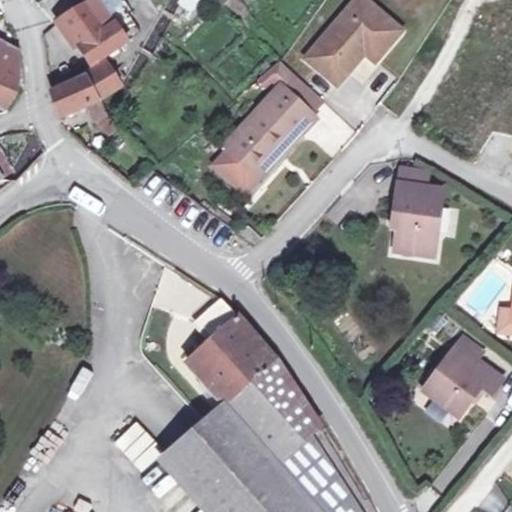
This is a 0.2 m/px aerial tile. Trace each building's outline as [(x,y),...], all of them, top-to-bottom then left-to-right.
[(89,66),(129,42),(121,29),(131,22),(117,0),(99,0),(89,7),(77,14),(63,23),(89,66)] [(178,0),(175,8),(192,16),(200,0),(178,0)] [(405,30),(372,0),(360,0),(307,58),(336,86),(365,54),(368,51),(378,60),(405,30)] [(0,105),(7,110),(17,94),(19,78),(20,61),(18,60),(20,55),(0,44),(0,105)] [(378,60),(368,51),(365,54),(375,64),(378,60)] [(318,117),(310,109),(320,98),(298,78),(280,61),(267,71),(275,78),(282,84),(226,145),(231,149),(256,172),(271,155),(275,158),(304,127),(306,130),(318,117)] [(99,100),(119,84),(104,71),(86,81),(99,100)] [(266,85),(275,78),(267,71),(260,78),(266,85)] [(86,81),(51,96),(57,119),(87,106),(98,101),(99,100),(86,81)] [(116,131),(107,118),(98,125),(108,137),(116,131)] [(275,158),(271,155),(256,172),(231,149),(217,164),(246,189),(275,158)] [(404,167),(401,183),(430,188),(433,171),(404,167)] [(432,256),(443,190),(430,188),(401,183),(398,182),(393,212),(399,213),(393,250),(432,256)] [(441,237),(456,238),(458,210),(443,209),(441,237)] [(200,384),(313,511),(358,511),(335,472),(311,432),(318,426),(303,399),(298,390),(287,376),(273,356),(269,351),(257,338),(246,324),(222,299),(196,321),(212,337),(187,362),(200,384)] [(511,312),(497,310),(493,333),(511,336),(511,322),(510,322),(511,312)] [(463,337),(455,349),(474,364),(476,360),(483,352),(463,337)] [(488,395),(502,378),(476,360),(474,364),(455,349),(423,390),(458,416),(479,389),(488,395)] [(313,511),(200,384),(182,364),(126,416),(213,511),(313,511)]
